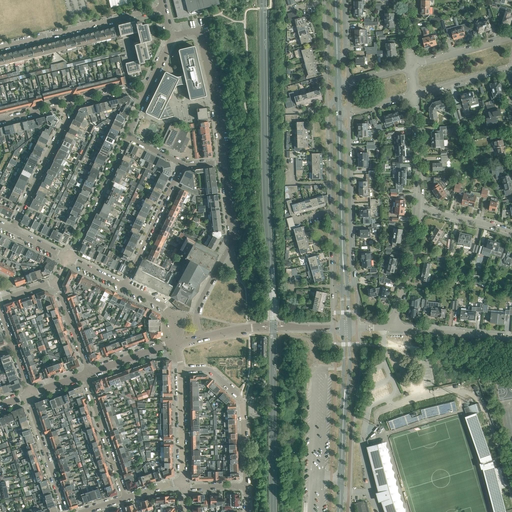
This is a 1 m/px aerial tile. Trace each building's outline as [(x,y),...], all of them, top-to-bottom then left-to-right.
[(173,0),(174,4),(175,10),(176,10),(177,14),(177,15),(178,17),(179,16),(180,18),(187,17),(188,16),(192,15),(193,15),(196,14),(197,14),(199,14),(199,15),(201,14),(201,13),(202,13),(201,9),(206,8),(208,7),(216,5),(219,4),(219,2),(218,0),(173,0)] [(363,9),(363,5),(365,5),(365,0),(361,0),(361,2),(354,2),(354,9),(363,9)] [(430,14),(430,7),(421,7),(421,14),(422,14),(422,16),(424,18),(428,18),(429,16),(429,14),(430,14)] [(363,12),(363,9),(354,9),(355,16),(362,16),(362,17),(365,17),(365,12),(363,12)] [(506,11),(502,23),(502,24),(506,25),(507,24),(510,25),(511,17),(511,15),(510,15),(511,12),(506,11)] [(385,14),(385,21),(394,20),(394,14),(390,14),(390,12),(386,12),(386,14),(385,14)] [(297,26),(306,23),(304,17),(295,19),(297,26)] [(394,20),(385,21),(385,27),(389,27),(389,30),(392,30),(394,28),(394,27),(394,20)] [(485,31),(482,22),(478,23),(478,20),(475,21),(478,33),(485,31)] [(489,33),(492,32),(490,24),(489,24),(488,20),(482,22),(485,31),(488,30),(489,33)] [(137,27),(141,43),(144,43),(150,41),(146,24),(141,26),(140,21),(118,27),(120,36),(137,31),(136,27),(137,27)] [(298,32),(307,29),(306,23),(297,26),(298,32)] [(466,32),(471,31),(469,23),(457,27),(460,38),(462,38),(462,39),(466,38),(465,37),(466,37),(466,36),(467,35),(466,32)] [(454,40),(455,40),(457,40),(458,39),(460,38),(457,27),(456,26),(447,29),(449,38),(453,37),(454,40)] [(114,27),(104,30),(106,39),(116,37),(114,28),(114,27)] [(431,47),(427,31),(425,27),(421,28),(422,30),(423,30),(424,35),(424,38),(422,39),(425,48),(431,47)] [(298,36),(298,38),(300,38),(309,36),(307,29),(298,32),(297,32),(298,36)] [(104,30),(100,31),(94,32),(96,42),(106,39),(104,30)] [(427,31),(431,47),(437,45),(436,41),(438,40),(436,35),(430,37),(429,34),(430,33),(429,30),(427,31)] [(94,32),(84,35),(86,44),(96,42),(94,32)] [(84,35),(80,36),(74,37),(76,47),(86,44),(84,35)] [(300,38),(302,44),(311,42),(309,36),(300,38)] [(74,37),(70,38),(64,40),(67,52),(68,52),(70,52),(70,50),(72,49),(72,48),(76,47),(74,37)] [(355,38),(356,47),(360,47),(360,44),(364,44),(367,44),(367,37),(355,37),(355,38)] [(64,40),(58,41),(53,42),(55,52),(57,52),(62,50),(63,53),(67,52),(64,40)] [(386,47),(386,51),(396,50),(395,43),(394,43),(394,41),(388,41),(388,44),(386,44),(386,45),(385,45),(385,48),(386,47)] [(51,43),(47,44),(41,45),(43,55),(55,52),(53,42),(51,43)] [(130,60),(126,42),(119,43),(123,61),(130,60)] [(139,65),(144,63),(144,61),(148,59),(144,43),(141,43),(135,45),(139,61),(125,65),(127,74),(140,70),(140,68),(139,65)] [(41,45),(31,48),(34,57),(43,55),(41,45)] [(145,112),(145,113),(146,113),(146,114),(147,114),(158,120),(159,120),(174,116),(167,102),(175,87),(177,86),(178,85),(180,85),(182,85),(184,85),(186,85),(187,88),(189,99),(189,100),(190,100),(191,100),(200,98),(203,97),(205,97),(206,96),(206,95),(195,48),(195,47),(194,47),(193,47),(188,48),(179,50),(178,50),(178,51),(178,52),(180,62),(181,62),(183,74),(182,76),(180,76),(178,77),(177,77),(176,77),(174,76),(171,75),(168,74),(168,73),(167,72),(166,72),(165,72),(164,73),(160,83),(145,112)] [(31,48),(21,50),(24,60),(34,57),(31,48)] [(302,51),(303,57),(312,54),(311,48),(302,51)] [(21,50),(17,51),(12,52),(14,62),(15,64),(24,62),(24,60),(21,50)] [(12,52),(2,55),(4,64),(5,67),(8,67),(7,65),(8,64),(8,63),(14,62),(12,52)] [(305,63),(314,61),(312,54),(303,57),(305,63)] [(358,58),(356,58),(356,65),(365,65),(365,61),(367,61),(367,58),(366,58),(366,57),(361,57),(361,58),(359,58),(358,58)] [(305,63),(307,69),(316,67),(314,61),(305,63)] [(306,79),(309,78),(316,77),(315,74),(318,73),(316,67),(307,69),(308,75),(307,75),(307,76),(306,78),(306,79)] [(120,71),(118,71),(121,85),(126,84),(124,76),(122,77),(121,73),(120,73),(120,71)] [(100,75),(103,88),(107,87),(106,80),(104,81),(102,73),(99,74),(100,76),(100,75)] [(491,92),(502,89),(501,88),(502,87),(502,85),(501,85),(500,82),(497,83),(493,84),(489,85),(490,88),(491,92)] [(45,87),(48,100),(53,99),(51,92),(49,92),(47,84),(45,85),(45,87)] [(491,92),(492,95),(490,96),(491,99),(493,99),(493,98),(497,97),(501,96),(503,95),(503,92),(503,91),(503,89),(502,89),(491,92)] [(319,90),(313,92),(316,101),(322,99),(319,90)] [(303,104),(301,95),(295,97),(294,92),(289,93),(291,101),(293,107),(303,104)] [(313,92),(307,94),(310,103),(316,101),(313,92)] [(466,94),(470,106),(479,104),(477,98),(474,99),(474,98),(474,97),(474,96),(474,95),(472,92),(466,94)] [(307,94),(301,95),(303,104),(310,103),(307,94)] [(469,107),(469,106),(470,106),(466,94),(460,95),(461,99),(461,100),(461,101),(462,101),(463,105),(464,108),(465,108),(465,109),(466,109),(467,109),(468,108),(469,108),(469,107)] [(118,99),(117,99),(118,104),(119,104),(120,108),(124,110),(128,111),(129,109),(130,108),(133,102),(133,101),(128,96),(127,96),(121,97),(120,98),(118,99)] [(110,101),(108,101),(109,104),(111,104),(111,107),(115,107),(115,105),(118,104),(117,99),(116,99),(115,99),(111,100),(110,101)] [(431,106),(437,110),(442,113),(444,113),(443,109),(440,110),(439,108),(445,107),(445,106),(447,106),(445,100),(444,101),(443,100),(442,100),(442,99),(440,100),(440,101),(434,102),(434,103),(433,103),(431,106)] [(97,103),(95,104),(97,113),(99,112),(100,115),(101,119),(103,119),(99,103),(98,104),(97,103)] [(88,105),(86,106),(88,115),(90,114),(92,122),(94,122),(90,106),(88,106),(88,105)] [(79,108),(78,111),(81,113),(83,113),(86,114),(86,115),(88,115),(86,106),(84,106),(83,107),(79,108)] [(436,112),(437,110),(431,106),(429,108),(430,109),(429,110),(430,119),(434,119),(435,120),(436,120),(437,118),(436,112)] [(197,120),(207,118),(206,108),(196,109),(197,120)] [(492,112),(488,113),(486,113),(488,118),(496,116),(501,115),(500,109),(496,111),(495,109),(492,110),(492,112)] [(117,111),(114,113),(121,116),(122,118),(124,119),(125,117),(126,117),(128,113),(127,112),(128,111),(124,110),(122,113),(120,112),(119,114),(117,111)] [(123,121),(124,120),(124,119),(122,118),(121,116),(114,113),(112,115),(114,116),(115,116),(116,117),(115,120),(116,120),(123,124),(124,122),(123,121)] [(392,114),(394,122),(403,119),(402,115),(399,116),(398,113),(392,114)] [(46,117),(45,117),(47,124),(56,117),(55,116),(53,116),(52,114),(52,115),(52,114),(47,115),(46,117)] [(394,124),(394,122),(392,114),(384,116),(385,119),(383,119),(385,127),(390,126),(390,125),(394,124)] [(82,122),(83,119),(75,115),(74,117),(74,118),(74,120),(86,126),(87,124),(82,122)] [(496,116),(488,118),(486,119),(487,121),(486,121),(487,125),(490,124),(491,125),(493,124),(497,123),(496,116)] [(41,122),(45,121),(44,117),(43,118),(42,117),(38,118),(38,119),(36,119),(36,122),(38,122),(39,129),(42,128),(41,126),(42,125),(41,122)] [(56,117),(47,124),(54,127),(54,126),(56,126),(58,121),(57,120),(57,119),(56,117)] [(37,131),(39,129),(38,122),(36,122),(36,119),(34,120),(33,119),(31,119),(33,129),(37,128),(37,131)] [(123,124),(116,120),(115,120),(113,122),(107,119),(105,121),(120,128),(121,126),(122,126),(123,124)] [(71,121),(71,123),(76,126),(79,127),(80,125),(85,128),(86,126),(74,120),(73,121),(71,121)] [(24,121),(22,122),(24,131),(26,130),(27,133),(28,139),(30,137),(27,121),(25,122),(24,121)] [(111,126),(110,128),(119,132),(120,130),(119,129),(120,128),(105,121),(102,122),(111,126)] [(358,130),(368,130),(367,121),(361,122),(361,123),(357,123),(358,130)] [(70,126),(69,128),(76,131),(81,134),(82,132),(78,130),(79,127),(76,126),(71,123),(70,125),(70,126)] [(171,147),(182,153),(189,139),(185,137),(187,133),(187,131),(180,128),(180,127),(174,124),(173,125),(171,124),(160,144),(168,148),(170,149),(171,147)] [(6,126),(3,126),(6,135),(8,135),(9,140),(12,139),(11,138),(8,126),(7,126),(6,126)] [(446,129),(446,126),(440,127),(440,131),(435,131),(435,133),(431,134),(432,140),(443,140),(443,130),(446,129)] [(47,135),(49,136),(50,135),(51,134),(53,131),(53,129),(53,128),(49,127),(48,130),(45,129),(44,130),(44,128),(43,128),(40,131),(47,134),(47,135)] [(67,130),(66,132),(75,136),(76,134),(85,138),(85,136),(81,134),(76,131),(69,128),(69,129),(67,130)] [(371,130),(368,130),(358,130),(358,138),(359,137),(359,139),(362,138),(362,137),(371,137),(371,130)] [(49,138),(49,136),(47,135),(47,134),(40,131),(38,132),(41,133),(40,137),(48,141),(49,139),(49,138)] [(107,134),(106,136),(115,141),(116,139),(115,138),(116,136),(106,131),(105,133),(107,134)] [(66,135),(65,136),(75,141),(77,142),(78,140),(76,139),(74,138),(75,136),(66,132),(65,134),(66,135)] [(404,135),(395,135),(395,140),(397,140),(397,146),(405,145),(404,135)] [(32,138),(35,140),(45,145),(46,143),(47,143),(48,141),(40,137),(38,139),(33,136),(31,138),(32,138)] [(63,138),(62,140),(73,146),(75,141),(65,136),(64,138),(63,138)] [(111,146),(112,144),(102,139),(101,141),(103,143),(102,145),(111,149),(112,147),(111,146)] [(494,146),(494,148),(503,146),(502,140),(501,140),(501,139),(498,140),(498,141),(493,141),(493,142),(492,142),(492,146),(493,146),(494,146)] [(35,145),(44,149),(45,147),(44,146),(45,145),(35,140),(34,141),(37,142),(35,145)] [(71,150),(73,146),(62,140),(61,142),(62,143),(61,145),(71,150)] [(443,140),(432,140),(432,147),(436,147),(436,148),(444,148),(443,140)] [(33,144),(31,148),(41,153),(42,151),(43,151),(44,149),(35,145),(33,144)] [(127,149),(126,153),(128,154),(128,152),(130,153),(134,146),(132,145),(130,144),(129,146),(128,145),(127,149)] [(59,147),(58,148),(66,153),(69,154),(71,150),(61,145),(60,146),(59,147)] [(111,149),(102,145),(101,147),(96,145),(95,147),(108,153),(109,151),(110,151),(111,149)] [(397,146),(393,146),(393,150),(395,150),(395,157),(397,157),(397,161),(397,164),(400,164),(400,163),(403,163),(402,156),(406,156),(405,145),(397,146)] [(505,146),(503,146),(494,148),(495,151),(494,151),(495,156),(498,155),(497,154),(502,153),(503,154),(505,154),(505,153),(506,153),(505,146)] [(107,154),(108,153),(95,147),(94,149),(97,150),(96,152),(107,157),(108,156),(107,154)] [(32,151),(31,153),(40,158),(41,156),(40,155),(41,153),(31,148),(30,150),(32,151)] [(58,151),(56,154),(56,156),(59,158),(60,156),(64,158),(66,153),(58,148),(57,150),(58,151)] [(138,148),(133,158),(135,159),(136,156),(139,157),(142,150),(140,149),(138,148)] [(24,154),(27,156),(29,157),(37,161),(38,160),(39,159),(40,158),(31,153),(29,152),(28,154),(25,152),(24,154)] [(96,152),(94,156),(104,161),(105,160),(106,159),(107,157),(96,152)] [(147,162),(150,154),(149,153),(148,154),(146,152),(140,165),(142,167),(145,161),(147,162)] [(148,169),(154,156),(152,155),(150,154),(147,162),(149,163),(146,168),(148,169)] [(28,159),(27,162),(36,166),(37,164),(36,163),(37,161),(29,157),(27,156),(25,158),(28,159)] [(64,158),(60,156),(59,158),(56,156),(54,158),(53,159),(52,161),(60,165),(63,166),(66,161),(63,159),(64,158)] [(104,161),(94,156),(93,158),(95,160),(94,162),(103,166),(104,164),(103,163),(104,161)] [(122,158),(121,160),(128,163),(131,165),(132,163),(136,165),(136,163),(133,160),(124,156),(123,158),(122,158)] [(155,166),(159,158),(157,157),(157,158),(154,156),(148,169),(150,170),(153,165),(155,166)] [(441,156),(442,163),(433,164),(433,171),(447,170),(446,160),(449,160),(449,156),(441,156)] [(160,166),(163,160),(160,159),(159,158),(155,166),(152,171),(155,172),(157,167),(159,168),(160,166)] [(36,166),(27,162),(26,164),(16,159),(15,161),(22,164),(33,170),(34,168),(35,168),(36,166)] [(128,163),(121,160),(120,162),(121,162),(120,164),(130,169),(133,171),(134,169),(130,167),(131,167),(127,165),(128,163)] [(160,166),(163,167),(163,169),(170,167),(170,165),(169,165),(169,163),(163,160),(160,166)] [(371,168),(371,160),(368,160),(358,160),(359,167),(366,167),(366,168),(371,168)] [(51,165),(61,171),(62,169),(59,167),(60,165),(52,161),(51,162),(51,164),(51,165)] [(103,166),(94,162),(93,164),(90,163),(89,165),(92,166),(96,168),(96,169),(99,171),(101,168),(102,168),(103,166)] [(19,168),(23,170),(32,174),(32,172),(32,171),(33,170),(22,164),(19,168)] [(128,173),(130,169),(120,164),(119,167),(118,166),(117,168),(125,172),(128,173)] [(394,175),(394,178),(396,178),(406,178),(406,171),(401,171),(401,170),(401,167),(400,167),(400,164),(397,164),(394,164),(394,170),(397,170),(396,175),(394,175)] [(92,166),(91,168),(89,166),(88,168),(91,169),(89,172),(98,176),(99,174),(98,173),(99,171),(96,169),(96,168),(92,166)] [(170,167),(163,169),(163,171),(162,173),(168,176),(169,174),(170,174),(170,173),(170,171),(170,170),(171,169),(170,167)] [(125,172),(117,168),(117,170),(116,173),(125,177),(126,175),(123,174),(125,172)] [(47,172),(46,174),(59,180),(60,178),(55,175),(56,173),(48,169),(47,171),(47,172)] [(184,172),(180,180),(180,181),(180,182),(181,182),(180,183),(179,183),(182,185),(181,188),(197,196),(198,195),(198,189),(194,189),(192,174),(205,173),(205,169),(200,169),(186,171),(185,171),(184,172)] [(16,172),(17,172),(29,178),(29,176),(31,176),(32,174),(23,170),(22,172),(17,170),(16,172)] [(501,170),(495,171),(497,179),(502,178),(503,184),(511,182),(511,181),(511,180),(511,178),(510,175),(505,176),(503,172),(502,173),(501,170)] [(15,177),(19,178),(27,183),(28,181),(28,180),(29,178),(17,172),(15,177)] [(127,178),(125,177),(116,173),(115,175),(114,175),(113,177),(124,182),(124,181),(125,180),(126,180),(127,178)] [(44,176),(43,177),(52,182),(53,179),(58,182),(59,180),(46,174),(46,175),(44,176)] [(153,176),(154,176),(166,182),(167,180),(166,180),(167,177),(161,174),(160,176),(154,174),(153,176)] [(363,181),(359,182),(359,189),(368,188),(370,188),(370,184),(370,180),(370,177),(368,177),(368,174),(366,174),(366,180),(366,181),(363,181)] [(94,181),(95,180),(85,175),(84,177),(87,178),(85,180),(94,185),(95,183),(94,181)] [(152,181),(163,186),(165,183),(165,184),(166,182),(154,176),(152,181)] [(10,179),(14,181),(24,186),(25,185),(27,184),(27,183),(19,178),(18,181),(11,177),(10,179)] [(56,186),(54,185),(51,184),(52,182),(43,177),(43,179),(43,180),(42,182),(55,188),(56,186)] [(112,181),(115,182),(122,186),(124,181),(124,182),(113,177),(112,178),(113,179),(112,181)] [(434,189),(433,190),(433,192),(434,194),(435,194),(436,195),(443,190),(446,188),(439,178),(434,177),(434,181),(436,181),(438,184),(435,186),(433,188),(434,189)] [(396,180),(396,184),(396,188),(396,189),(398,189),(398,192),(402,192),(402,184),(406,184),(406,178),(396,178),(396,180)] [(94,185),(85,180),(83,179),(81,183),(91,188),(92,187),(93,186),(94,185)] [(155,187),(162,190),(163,188),(162,188),(163,186),(152,181),(152,180),(151,182),(156,185),(155,187)] [(16,184),(14,187),(23,191),(24,189),(24,188),(24,186),(14,181),(13,183),(16,184)] [(40,184),(39,186),(48,190),(49,188),(52,189),(54,191),(55,189),(55,188),(42,182),(41,184),(40,184)] [(511,183),(511,182),(503,184),(505,190),(504,191),(506,196),(511,194),(511,183)] [(83,186),(81,189),(90,193),(91,191),(90,190),(91,188),(81,183),(80,185),(83,186)] [(7,188),(10,190),(20,195),(21,193),(22,193),(23,191),(14,187),(13,189),(8,186),(7,188)] [(39,189),(38,190),(48,196),(49,194),(47,192),(48,190),(39,186),(38,188),(39,189)] [(111,191),(120,195),(122,191),(119,190),(112,186),(111,188),(112,188),(111,191)] [(217,193),(216,186),(207,188),(205,188),(206,195),(217,193)] [(80,191),(78,190),(75,188),(74,190),(75,191),(87,197),(88,195),(89,195),(90,193),(81,189),(80,191)] [(368,188),(359,189),(359,196),(367,195),(367,197),(370,197),(370,192),(370,188),(368,188)] [(151,195),(158,199),(159,197),(159,196),(160,194),(148,189),(147,191),(149,192),(152,193),(151,195)] [(180,189),(178,194),(186,198),(187,195),(189,196),(190,193),(180,189)] [(12,193),(10,195),(19,199),(20,198),(19,196),(20,195),(10,190),(9,191),(12,193)] [(36,192),(35,194),(44,198),(45,196),(48,197),(48,196),(38,190),(37,192),(36,192)] [(443,190),(436,195),(436,196),(437,199),(438,198),(439,199),(440,198),(441,200),(447,196),(446,194),(443,190)] [(86,198),(87,197),(75,191),(74,193),(76,194),(78,195),(77,197),(86,201),(87,200),(86,198)] [(126,198),(120,195),(111,191),(109,193),(108,195),(118,199),(119,197),(125,200),(126,198)] [(470,197),(468,205),(469,206),(472,207),(472,206),(474,207),(476,197),(480,198),(481,197),(481,193),(471,191),(470,194),(470,195),(470,197)] [(459,193),(459,195),(461,196),(460,200),(462,200),(462,204),(464,205),(467,206),(467,205),(468,205),(470,197),(470,195),(470,194),(467,193),(466,194),(464,194),(459,193)] [(35,197),(34,199),(44,204),(46,200),(44,198),(35,194),(34,196),(35,197)] [(146,198),(153,201),(156,203),(157,200),(158,199),(151,195),(148,194),(146,198)] [(186,198),(178,194),(176,199),(183,203),(185,204),(188,199),(186,198)] [(17,201),(18,201),(19,199),(10,195),(9,197),(5,196),(4,196),(4,197),(16,203),(17,201)] [(118,199),(108,195),(107,196),(108,197),(107,199),(121,206),(122,204),(117,202),(118,199)] [(218,207),(218,201),(217,195),(208,196),(209,208),(218,207)] [(86,201),(77,197),(75,196),(73,200),(76,202),(83,205),(84,204),(85,203),(86,201)] [(144,202),(151,206),(152,204),(153,201),(146,198),(142,196),(141,198),(145,200),(144,202)] [(319,207),(326,205),(323,196),(317,198),(319,207)] [(311,200),(313,209),(319,207),(317,198),(311,200)] [(393,207),(404,208),(405,201),(402,200),(402,199),(401,198),(396,198),(396,200),(396,203),(393,203),(393,207)] [(496,211),(498,199),(491,198),(489,210),(490,210),(490,211),(493,212),(493,211),(496,211)] [(32,201),(31,203),(42,208),(44,204),(34,199),(33,200),(32,201)] [(120,208),(121,206),(107,199),(106,201),(105,201),(104,203),(114,208),(115,205),(120,208)] [(176,199),(173,204),(181,208),(183,203),(176,199)] [(82,207),(83,205),(76,202),(73,200),(71,205),(73,206),(76,207),(82,210),(83,208),(82,207)] [(292,215),(295,214),(301,212),(298,203),(292,205),(291,200),(286,201),(290,215),(292,215)] [(304,201),(307,210),(313,209),(311,200),(304,201)] [(136,204),(137,204),(149,210),(150,207),(151,207),(151,206),(144,202),(143,204),(137,201),(136,204)] [(298,203),(301,212),(307,210),(304,201),(298,203)] [(42,208),(31,203),(30,204),(31,205),(30,207),(40,213),(41,210),(42,208)] [(104,205),(103,207),(118,214),(119,212),(113,210),(114,208),(104,203),(103,205),(104,205)] [(140,210),(148,214),(148,212),(149,210),(137,204),(136,206),(141,208),(140,210)] [(181,208),(173,204),(171,209),(179,213),(180,210),(182,212),(184,209),(181,208)] [(5,215),(8,208),(3,206),(0,212),(0,213),(1,214),(2,214),(3,214),(5,215)] [(10,218),(13,211),(10,209),(11,208),(11,207),(9,206),(8,208),(5,215),(7,216),(7,217),(9,218),(9,217),(10,218)] [(118,214),(103,207),(102,210),(101,209),(100,211),(107,215),(108,212),(117,216),(118,214)] [(218,207),(209,208),(211,220),(220,219),(218,207)] [(404,215),(404,208),(393,207),(392,214),(399,214),(399,216),(403,217),(404,215)] [(67,213),(78,218),(79,217),(78,215),(79,214),(76,212),(69,209),(67,213)] [(133,213),(145,218),(146,216),(147,216),(148,214),(140,210),(138,209),(137,212),(134,210),(133,213)] [(171,209),(168,214),(176,218),(177,215),(180,216),(181,214),(179,213),(171,209)] [(361,210),(360,210),(360,217),(363,217),(364,224),(373,224),(373,219),(371,219),(371,213),(371,209),(367,209),(367,210),(364,210),(363,210),(362,210),(361,210)] [(106,217),(107,215),(100,211),(99,213),(100,213),(99,215),(105,219),(108,220),(109,220),(111,221),(112,219),(106,217)] [(77,220),(78,218),(67,213),(66,215),(65,216),(64,216),(63,217),(75,222),(76,220),(77,220)] [(136,219),(144,222),(145,220),(144,220),(145,218),(133,213),(132,214),(137,217),(136,219)] [(94,216),(94,218),(101,222),(103,223),(105,219),(99,215),(96,214),(95,217),(94,216)] [(176,218),(168,214),(166,219),(174,223),(176,218)] [(26,225),(29,218),(24,215),(21,223),(21,224),(23,224),(24,224),(26,225)] [(61,221),(65,223),(73,226),(75,222),(63,217),(61,221)] [(101,222),(94,218),(93,220),(92,223),(107,230),(107,229),(108,227),(103,225),(103,223),(101,222)] [(128,220),(132,222),(141,226),(142,224),(143,224),(144,222),(136,219),(135,221),(129,218),(128,220)] [(171,228),(174,223),(166,219),(164,224),(171,228)] [(220,219),(211,220),(212,232),(221,231),(220,219)] [(34,221),(31,227),(31,228),(33,229),(36,230),(39,223),(34,221)] [(132,227),(140,231),(141,229),(140,229),(141,226),(132,222),(131,224),(133,225),(132,227)] [(44,226),(39,223),(36,230),(38,231),(38,232),(39,232),(40,232),(41,232),(44,226)] [(109,231),(107,229),(107,230),(92,223),(91,225),(90,225),(90,226),(100,231),(101,229),(106,232),(108,233),(109,231)] [(61,232),(59,231),(54,240),(59,242),(67,225),(65,224),(61,232)] [(174,229),(171,228),(164,224),(161,229),(172,234),(174,229)] [(362,230),(360,230),(361,238),(361,237),(370,237),(371,237),(371,234),(373,234),(373,232),(376,232),(376,229),(380,229),(382,229),(382,224),(372,224),(372,227),(368,227),(368,229),(365,229),(365,230),(362,230)] [(74,228),(72,228),(67,225),(59,242),(64,245),(65,245),(74,228)] [(89,229),(88,231),(103,238),(104,236),(99,233),(100,231),(90,226),(89,228),(89,229)] [(303,226),(296,228),(294,229),(295,235),(305,233),(303,226)] [(432,233),(442,239),(445,234),(444,233),(444,232),(441,231),(442,230),(436,227),(434,229),(435,229),(432,233)] [(394,235),(401,236),(402,230),(394,228),(393,233),(394,233),(394,235)] [(53,231),(50,237),(50,238),(54,240),(59,231),(59,230),(57,229),(56,232),(53,231)] [(174,235),(172,234),(161,229),(159,234),(167,238),(168,235),(173,238),(174,235)] [(131,237),(138,240),(139,238),(140,236),(137,234),(128,230),(127,232),(129,233),(128,235),(131,237)] [(103,238),(88,231),(87,233),(86,235),(93,238),(96,240),(97,237),(102,240),(103,238)] [(221,231),(212,232),(212,235),(220,240),(222,236),(221,231)] [(305,233),(295,235),(297,241),(306,239),(305,233)] [(446,246),(446,248),(449,249),(449,245),(446,245),(447,242),(444,240),(442,239),(432,233),(431,235),(429,238),(430,238),(429,239),(433,241),(432,242),(435,244),(436,243),(437,243),(439,241),(442,243),(446,246)] [(459,238),(457,238),(456,244),(464,246),(466,234),(465,234),(463,233),(463,234),(460,233),(459,238)] [(167,238),(159,234),(157,239),(164,243),(167,238)] [(466,234),(464,246),(471,247),(472,241),(471,241),(472,236),(469,235),(469,234),(467,234),(466,234)] [(92,240),(93,238),(86,235),(85,237),(84,239),(88,241),(93,243),(94,244),(96,244),(97,243),(92,240)] [(220,240),(212,235),(211,236),(206,246),(214,251),(220,240)] [(400,243),(401,236),(394,235),(393,243),(392,245),(397,246),(397,243),(400,243)] [(123,238),(125,239),(136,244),(137,242),(138,242),(138,240),(131,237),(130,239),(124,236),(123,238)] [(172,303),(179,309),(179,310),(189,312),(192,298),(198,292),(200,283),(206,277),(207,276),(216,258),(215,258),(216,256),(217,254),(216,253),(194,242),(186,237),(177,255),(186,260),(185,262),(182,260),(180,265),(183,266),(176,279),(179,281),(170,297),(175,299),(172,303)] [(5,251),(10,241),(8,240),(8,239),(7,239),(6,239),(6,238),(2,246),(2,247),(4,248),(3,250),(5,251)] [(88,243),(88,241),(84,239),(80,248),(80,247),(79,250),(78,251),(83,253),(86,246),(84,246),(86,242),(88,243)] [(123,243),(127,245),(134,249),(135,247),(136,244),(125,239),(124,241),(123,243)] [(157,239),(154,244),(162,248),(164,243),(157,239)] [(306,239),(297,241),(299,248),(308,245),(306,239)] [(484,246),(482,251),(490,253),(491,253),(494,242),(492,241),(492,240),(490,239),(489,240),(488,240),(487,244),(484,243),(483,246),(484,246)] [(10,251),(14,243),(13,242),(12,241),(11,242),(10,241),(5,251),(4,253),(6,254),(7,252),(8,250),(10,251)] [(86,246),(83,253),(85,254),(85,255),(87,256),(92,244),(93,243),(88,241),(88,243),(89,244),(88,244),(89,245),(88,248),(86,246)] [(494,242),(491,253),(499,256),(500,255),(501,256),(501,257),(500,258),(504,259),(505,254),(502,253),(503,251),(502,251),(503,249),(499,247),(500,244),(499,243),(499,242),(497,242),(494,242)] [(13,255),(18,245),(17,244),(17,243),(15,243),(14,243),(10,251),(12,252),(9,259),(11,260),(11,259),(13,255)] [(96,245),(92,244),(87,256),(88,257),(89,256),(91,257),(94,251),(92,250),(94,247),(95,248),(96,245)] [(126,250),(132,252),(133,250),(134,250),(134,249),(127,245),(126,247),(120,244),(119,246),(121,247),(126,250)] [(162,248),(154,244),(152,249),(159,253),(162,248)] [(18,245),(13,255),(15,256),(17,254),(19,255),(20,254),(23,247),(22,247),(22,246),(21,245),(20,246),(18,245)] [(299,248),(301,254),(310,251),(308,245),(299,248)] [(24,259),(28,249),(23,247),(20,254),(23,255),(22,258),(24,259)] [(103,259),(101,258),(103,255),(101,254),(104,247),(102,247),(100,250),(95,260),(97,261),(97,260),(99,262),(101,262),(103,259)] [(123,253),(130,257),(131,255),(132,252),(126,250),(121,247),(120,249),(124,251),(123,253)] [(30,259),(33,251),(28,249),(24,259),(26,260),(27,257),(30,259)] [(97,252),(94,251),(91,257),(93,259),(95,260),(100,250),(98,249),(97,252)] [(152,249),(149,254),(157,258),(159,253),(152,249)] [(504,259),(501,266),(505,267),(506,264),(510,266),(510,263),(511,260),(511,259),(511,251),(507,249),(505,254),(504,259)] [(103,259),(101,262),(104,264),(103,264),(105,265),(111,252),(110,250),(107,257),(105,256),(103,255),(101,258),(103,259)] [(33,251),(30,259),(34,261),(38,254),(33,251)] [(111,252),(105,265),(107,266),(107,265),(110,267),(113,260),(111,259),(113,254),(111,252)] [(362,261),(371,260),(370,252),(365,252),(365,253),(361,254),(362,261)] [(38,254),(34,261),(40,264),(43,256),(38,254)] [(160,259),(157,258),(149,254),(147,259),(157,264),(160,259)] [(438,254),(437,258),(445,259),(444,262),(446,263),(446,260),(447,259),(447,258),(445,256),(438,254)] [(397,259),(394,258),(394,255),(392,255),(390,255),(388,264),(396,266),(396,265),(397,262),(397,259)] [(308,258),(309,261),(306,262),(307,265),(310,264),(319,262),(317,256),(308,258)] [(51,271),(55,263),(55,262),(44,257),(41,262),(46,264),(44,268),(51,271)] [(115,261),(113,260),(110,267),(112,268),(114,269),(118,259),(116,258),(115,261)] [(171,287),(181,269),(172,264),(168,272),(143,259),(133,279),(167,296),(167,295),(171,287)] [(371,260),(362,261),(362,265),(363,265),(363,268),(367,267),(367,269),(366,269),(370,269),(371,273),(377,272),(377,268),(372,268),(371,260)] [(123,265),(121,264),(118,271),(122,273),(123,272),(124,270),(124,269),(126,266),(127,263),(125,261),(123,265)] [(319,262),(310,264),(312,271),(321,268),(319,262)] [(430,267),(431,262),(427,262),(427,263),(425,263),(423,271),(429,273),(429,269),(430,269),(430,267)] [(395,269),(396,266),(388,264),(386,264),(382,263),(381,266),(384,267),(388,267),(387,271),(386,274),(390,275),(391,272),(394,273),(394,272),(395,272),(396,272),(396,270),(396,269),(395,269)] [(51,271),(44,268),(42,271),(40,272),(42,277),(50,275),(51,271)] [(321,268),(312,271),(313,277),(322,274),(321,268)] [(70,270),(66,277),(71,280),(73,277),(75,278),(73,281),(75,282),(79,275),(76,273),(70,270)] [(429,273),(423,271),(422,277),(421,276),(420,279),(421,279),(421,280),(427,282),(429,273)] [(324,280),(322,274),(313,277),(315,283),(324,280)] [(62,285),(66,296),(74,293),(73,290),(72,287),(73,285),(70,283),(71,280),(66,277),(62,285)] [(92,282),(88,279),(83,289),(85,290),(86,287),(89,289),(92,282)] [(96,284),(92,282),(89,289),(91,290),(87,297),(89,298),(92,293),(96,284)] [(101,286),(96,284),(92,293),(96,295),(97,293),(98,293),(101,286)] [(102,295),(106,288),(102,286),(101,286),(98,293),(96,297),(101,299),(102,295)] [(379,288),(379,296),(380,296),(381,296),(381,297),(382,297),(382,299),(385,299),(385,298),(386,298),(388,294),(389,294),(390,290),(389,290),(389,289),(389,287),(386,286),(386,288),(383,287),(383,288),(379,288)] [(106,288),(102,295),(104,296),(102,302),(104,303),(104,302),(110,290),(106,288)] [(376,288),(368,290),(369,297),(377,295),(377,296),(378,296),(379,296),(379,288),(376,288)] [(111,291),(110,290),(104,302),(104,303),(103,304),(105,305),(106,303),(108,299),(111,300),(114,292),(112,291),(111,291)] [(42,298),(45,299),(48,293),(44,291),(34,295),(36,303),(38,307),(39,309),(42,308),(40,300),(41,300),(40,299),(42,298)] [(325,299),(326,293),(317,291),(316,297),(325,299)] [(117,293),(114,292),(111,300),(109,302),(111,304),(111,305),(113,306),(114,304),(118,295),(117,294),(117,293)] [(50,302),(51,305),(56,303),(53,295),(48,293),(45,299),(50,302)] [(122,297),(118,295),(114,304),(116,305),(117,303),(119,304),(122,297)] [(124,306),(128,299),(122,297),(119,304),(121,305),(120,307),(122,308),(123,306),(124,306)] [(325,299),(316,297),(314,304),(323,306),(325,299)] [(418,318),(418,314),(420,298),(412,297),(412,304),(411,303),(410,308),(409,308),(409,313),(409,314),(408,317),(409,317),(418,318)] [(71,309),(76,308),(79,306),(78,304),(83,302),(85,301),(84,299),(82,300),(76,302),(70,305),(71,309)] [(126,313),(132,301),(128,299),(124,306),(122,311),(126,313)] [(21,300),(19,300),(18,300),(16,301),(19,308),(19,309),(21,308),(23,313),(24,313),(25,315),(26,314),(24,310),(21,300)] [(462,305),(458,305),(458,304),(459,301),(455,300),(455,301),(454,309),(458,310),(458,309),(461,310),(460,319),(461,319),(461,320),(464,320),(464,319),(468,319),(469,309),(467,309),(467,308),(462,308),(462,305)] [(6,313),(7,313),(14,310),(19,308),(16,301),(4,305),(6,313)] [(132,310),(136,303),(132,301),(126,313),(123,319),(125,320),(130,309),(132,310)] [(424,307),(424,311),(431,312),(431,316),(431,317),(435,317),(435,316),(438,317),(439,305),(439,303),(428,302),(427,307),(424,307)] [(47,313),(50,312),(58,309),(56,303),(51,305),(45,307),(47,313)] [(136,303),(132,310),(135,312),(131,319),(133,319),(140,305),(136,303)] [(314,304),(313,310),(322,312),(323,306),(314,304)] [(139,314),(141,314),(144,307),(140,305),(133,319),(133,320),(133,321),(135,322),(139,314)] [(438,317),(444,318),(444,317),(445,317),(446,313),(445,313),(445,309),(440,309),(441,305),(439,305),(438,317)] [(497,323),(498,311),(491,310),(491,311),(488,310),(488,305),(484,305),(483,312),(491,313),(490,322),(497,323)] [(71,309),(72,310),(73,314),(81,312),(80,310),(82,309),(82,306),(79,307),(79,306),(76,308),(71,309)] [(511,314),(511,306),(510,307),(509,312),(505,312),(498,311),(497,323),(504,324),(505,321),(507,321),(508,314),(511,314)] [(140,322),(142,318),(143,316),(145,317),(149,309),(146,308),(145,308),(144,307),(141,314),(137,323),(138,324),(140,322)] [(469,309),(468,319),(472,320),(472,321),(474,321),(474,320),(475,320),(476,311),(475,311),(476,307),(469,307),(469,309)] [(48,317),(59,313),(58,309),(50,312),(51,314),(46,315),(47,317),(48,317)] [(160,315),(149,309),(145,317),(143,320),(146,320),(160,320),(160,315)] [(48,317),(50,321),(61,317),(59,313),(48,317)] [(90,316),(89,314),(75,319),(77,323),(84,320),(83,318),(90,316)] [(51,326),(62,322),(61,317),(50,321),(51,326)] [(88,324),(87,322),(86,320),(84,320),(77,323),(77,324),(77,325),(78,328),(86,325),(88,324)] [(146,332),(160,332),(160,320),(146,320),(146,321),(144,321),(144,322),(144,325),(147,332),(146,332)] [(51,326),(53,330),(64,326),(62,322),(51,326)] [(12,327),(13,331),(21,328),(23,328),(22,323),(19,324),(19,323),(11,326),(12,327)] [(66,331),(65,328),(64,327),(64,326),(53,330),(55,335),(66,331)] [(67,334),(67,333),(66,331),(55,335),(53,335),(54,340),(57,339),(67,335),(67,334)] [(96,331),(91,332),(91,333),(81,336),(83,341),(90,338),(90,336),(97,333),(96,331)] [(146,342),(149,341),(146,332),(140,334),(143,342),(145,341),(146,342)] [(146,332),(149,341),(160,336),(160,332),(146,332)] [(26,342),(25,342),(30,340),(28,335),(26,336),(16,340),(17,341),(17,342),(17,345),(26,342)] [(57,339),(59,343),(69,340),(67,335),(57,339)] [(120,339),(123,349),(128,348),(125,340),(124,337),(120,339)] [(83,341),(85,346),(92,343),(92,342),(94,341),(94,339),(91,340),(90,338),(83,341)] [(115,343),(118,351),(123,349),(120,339),(115,341),(115,343)] [(110,345),(113,353),(118,351),(115,343),(113,344),(112,342),(109,342),(110,345)] [(70,344),(63,347),(60,347),(62,351),(61,351),(61,352),(62,352),(72,348),(70,344)] [(96,352),(88,355),(90,362),(102,358),(101,354),(101,353),(100,351),(97,353),(96,352)] [(71,361),(76,359),(74,353),(63,357),(65,363),(71,361)] [(24,362),(25,363),(32,360),(32,359),(34,358),(33,356),(31,357),(30,355),(23,357),(24,362)] [(76,367),(79,366),(76,359),(71,361),(72,363),(71,363),(71,365),(64,367),(66,371),(68,370),(76,367)] [(157,370),(162,370),(171,369),(171,361),(170,360),(154,361),(157,370)] [(0,370),(2,370),(12,366),(11,364),(12,364),(11,361),(3,364),(3,367),(0,367),(0,370)] [(154,375),(152,371),(156,369),(152,361),(150,362),(149,362),(147,363),(151,374),(152,376),(154,375)] [(63,363),(57,365),(59,370),(60,372),(62,372),(63,372),(66,371),(64,367),(63,363)] [(147,363),(142,365),(144,370),(145,373),(146,375),(151,374),(147,363)] [(135,377),(140,375),(137,367),(132,368),(135,377)] [(48,370),(48,368),(42,370),(45,378),(48,377),(51,376),(48,370)] [(130,379),(135,377),(132,368),(130,369),(127,370),(130,379)] [(1,379),(3,379),(15,374),(15,373),(15,372),(14,370),(6,373),(7,375),(2,377),(1,376),(0,376),(0,379),(1,379)] [(124,371),(122,372),(125,380),(125,381),(130,379),(127,370),(126,370),(124,371)] [(32,383),(44,379),(42,372),(38,373),(40,376),(36,377),(36,376),(35,377),(34,374),(30,376),(29,376),(32,383)] [(117,374),(112,375),(115,384),(118,383),(120,386),(121,386),(121,385),(117,374)] [(112,375),(107,377),(110,386),(115,384),(112,375)] [(205,375),(205,379),(205,380),(206,381),(203,383),(208,388),(213,381),(207,375),(205,375)] [(105,387),(104,387),(103,387),(105,393),(112,390),(110,386),(107,377),(102,379),(105,387)] [(10,385),(6,386),(8,391),(8,392),(20,388),(20,386),(18,379),(9,382),(10,385)] [(100,388),(103,387),(104,387),(101,379),(92,382),(95,390),(100,389),(100,388)] [(206,397),(217,385),(213,381),(208,388),(210,390),(207,392),(205,393),(205,396),(205,397),(206,397)] [(212,397),(221,388),(217,385),(206,397),(208,399),(210,395),(212,397)] [(78,396),(79,398),(84,396),(81,386),(73,389),(76,397),(78,396)] [(97,395),(105,393),(103,387),(100,388),(100,389),(95,390),(97,395)] [(219,398),(224,391),(221,388),(212,397),(209,401),(210,403),(217,396),(219,398)] [(73,389),(67,392),(68,396),(72,395),(73,398),(76,397),(73,389)] [(218,405),(228,395),(224,391),(219,398),(221,399),(218,402),(217,404),(218,405)] [(68,411),(69,411),(72,410),(72,408),(69,408),(68,403),(69,402),(67,394),(66,395),(66,394),(64,395),(63,396),(68,411)] [(226,404),(228,401),(229,402),(232,398),(228,395),(218,405),(216,408),(215,408),(216,409),(218,409),(224,402),(226,404)] [(65,412),(68,411),(63,396),(61,397),(61,396),(58,397),(61,405),(63,405),(65,409),(64,409),(65,412)] [(84,396),(79,398),(76,399),(77,401),(71,403),(72,405),(73,405),(75,404),(85,401),(85,400),(85,399),(84,396)] [(228,401),(226,404),(227,404),(227,410),(235,409),(235,401),(232,398),(229,402),(228,401)] [(35,406),(36,408),(49,403),(48,399),(35,403),(35,404),(34,404),(35,406)] [(57,409),(54,399),(52,400),(52,399),(50,400),(49,401),(52,409),(55,408),(57,415),(59,414),(58,412),(57,409)] [(459,411),(455,399),(386,418),(389,431),(459,411)] [(110,406),(110,403),(113,402),(113,400),(100,404),(102,409),(110,406)] [(36,410),(37,412),(45,409),(45,407),(50,405),(49,403),(36,408),(37,410),(36,410)] [(468,407),(464,408),(467,417),(467,416),(468,416),(485,466),(496,511),(505,511),(501,494),(501,492),(493,463),(492,460),(492,459),(481,428),(480,426),(476,413),(479,412),(482,411),(479,403),(477,403),(476,403),(468,406),(468,407)] [(103,413),(114,409),(117,409),(116,406),(113,407),(112,405),(110,406),(102,409),(103,413)] [(15,420),(18,419),(26,416),(23,408),(12,412),(15,420)] [(114,409),(103,413),(105,418),(115,415),(115,414),(116,414),(114,409)] [(39,417),(40,421),(48,418),(48,416),(53,414),(52,412),(39,417)] [(10,424),(7,414),(4,415),(4,414),(2,415),(2,417),(5,424),(7,423),(8,425),(10,424)] [(105,418),(105,419),(106,423),(114,420),(117,419),(116,415),(115,415),(105,418)] [(0,423),(1,426),(2,429),(4,428),(6,434),(8,433),(5,424),(2,417),(1,417),(0,416),(0,423)] [(54,421),(42,425),(42,427),(43,429),(43,430),(51,427),(50,425),(55,423),(54,421)] [(108,427),(109,432),(119,428),(118,426),(125,424),(124,422),(108,427)] [(86,428),(83,428),(81,429),(82,431),(94,427),(93,423),(85,425),(86,428)] [(18,433),(20,433),(29,430),(29,427),(28,425),(21,427),(22,430),(18,431),(18,433)] [(375,425),(366,435),(368,436),(377,427),(375,425)] [(56,426),(51,427),(43,430),(44,431),(43,431),(44,434),(45,434),(48,433),(53,431),(52,429),(56,428),(56,426)] [(89,436),(86,437),(83,438),(84,440),(87,439),(97,436),(96,432),(88,434),(89,436)] [(57,435),(49,437),(50,440),(51,442),(63,438),(68,436),(71,435),(71,434),(70,433),(58,437),(57,435)] [(122,435),(121,433),(111,436),(112,439),(112,441),(122,437),(125,436),(125,434),(122,435)] [(19,443),(32,438),(32,436),(31,434),(24,436),(25,438),(18,441),(19,442),(19,443)] [(64,440),(63,438),(51,442),(52,443),(51,444),(52,446),(60,443),(60,441),(64,440)] [(99,440),(88,444),(89,444),(87,444),(89,449),(92,447),(101,445),(100,442),(99,442),(99,440)] [(114,445),(115,450),(125,446),(125,444),(127,443),(126,441),(114,445)] [(34,446),(33,444),(33,443),(27,445),(27,446),(26,446),(27,449),(21,451),(21,453),(34,449),(33,446),(34,446)] [(368,447),(367,447),(379,493),(381,501),(384,511),(396,511),(391,497),(387,498),(385,493),(390,492),(378,444),(368,447)] [(88,454),(90,453),(102,449),(101,448),(102,448),(101,445),(92,447),(93,450),(87,452),(88,454)] [(67,448),(66,446),(54,450),(54,452),(55,454),(55,455),(63,452),(62,450),(67,448)] [(125,446),(115,450),(117,454),(125,452),(124,452),(129,450),(131,449),(131,448),(129,449),(128,448),(126,448),(125,446)] [(102,449),(90,453),(91,458),(92,458),(103,454),(102,449)] [(117,454),(117,455),(119,459),(130,455),(132,455),(133,455),(131,450),(125,452),(117,454)] [(21,460),(22,462),(37,457),(36,455),(36,454),(36,453),(26,456),(27,459),(21,460)] [(58,465),(66,462),(69,461),(68,459),(75,457),(74,454),(67,457),(57,460),(58,462),(57,462),(58,465)] [(132,455),(130,455),(119,459),(120,464),(128,461),(131,460),(130,458),(133,457),(132,455)] [(93,462),(95,466),(106,463),(105,458),(93,462)] [(26,471),(27,471),(27,470),(40,466),(39,464),(40,464),(39,462),(29,465),(29,467),(26,468),(26,471)] [(146,463),(145,465),(150,483),(155,481),(153,473),(150,474),(148,466),(150,465),(149,462),(146,463)] [(60,471),(61,473),(69,471),(68,468),(73,467),(72,465),(60,469),(61,471),(60,471)] [(96,473),(97,475),(109,471),(107,467),(100,470),(101,472),(96,473)] [(158,471),(161,480),(173,476),(173,475),(173,468),(164,468),(157,468),(158,471)] [(124,478),(132,475),(133,475),(132,472),(134,471),(133,469),(131,470),(123,472),(124,474),(123,474),(124,478)] [(158,471),(155,472),(154,469),(152,470),(153,473),(155,481),(157,481),(158,481),(161,480),(158,471)] [(3,474),(0,474),(0,482),(5,481),(16,478),(15,476),(12,477),(7,478),(7,477),(4,478),(3,474)] [(97,483),(98,485),(112,480),(110,476),(103,478),(103,481),(97,483)] [(139,481),(135,483),(137,488),(143,486),(144,485),(146,484),(143,476),(138,478),(139,481)] [(128,490),(137,488),(135,483),(131,484),(130,481),(126,482),(128,490)] [(75,483),(62,487),(63,488),(62,489),(63,492),(72,489),(71,487),(76,485),(75,483)] [(85,487),(83,487),(88,501),(89,500),(90,501),(92,500),(89,492),(87,493),(85,487)] [(38,495),(39,497),(50,493),(49,491),(50,491),(49,488),(42,491),(43,493),(38,495)] [(105,492),(103,493),(101,494),(102,497),(106,495),(107,498),(117,494),(115,489),(105,492)] [(76,493),(65,496),(66,498),(66,499),(66,501),(75,498),(74,496),(77,495),(76,493)] [(204,504),(207,504),(207,499),(207,498),(204,498),(204,495),(193,496),(192,496),(192,497),(192,498),(192,500),(193,500),(193,501),(202,501),(202,499),(204,499),(204,504)] [(216,506),(215,496),(213,496),(213,495),(211,495),(211,496),(210,496),(210,499),(207,499),(207,504),(207,507),(207,509),(210,509),(210,505),(213,505),(213,506),(216,506)] [(221,502),(221,496),(221,495),(218,495),(218,496),(215,496),(216,506),(218,506),(218,505),(222,505),(222,510),(224,510),(224,507),(224,506),(224,501),(221,502)] [(46,502),(43,503),(39,504),(40,506),(41,506),(53,502),(52,500),(53,499),(52,497),(45,500),(46,502)] [(76,502),(68,505),(69,506),(68,507),(69,509),(70,509),(70,510),(76,508),(78,507),(77,504),(80,504),(80,503),(82,503),(82,500),(76,502)] [(147,511),(144,501),(139,503),(142,511),(147,511),(148,511),(147,511)] [(369,511),(367,502),(364,502),(364,501),(356,503),(358,511),(369,511)]
